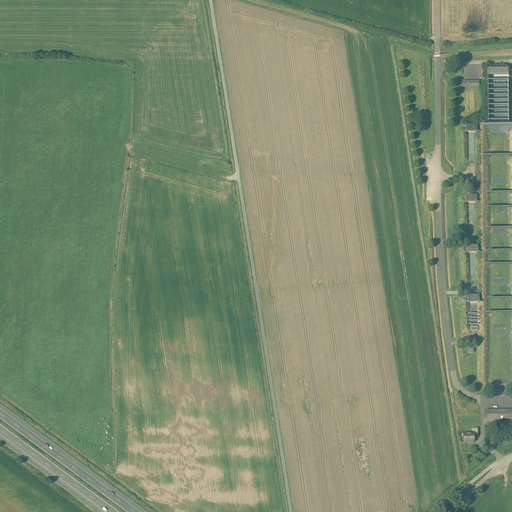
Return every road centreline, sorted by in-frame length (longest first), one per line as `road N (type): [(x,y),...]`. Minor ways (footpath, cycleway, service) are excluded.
road 1 (unclassified): [(292,511),(210,0)]
road 2 (motorway): [(138,511),(0,410)]
road 3 (motorway): [(0,428),(112,511)]
